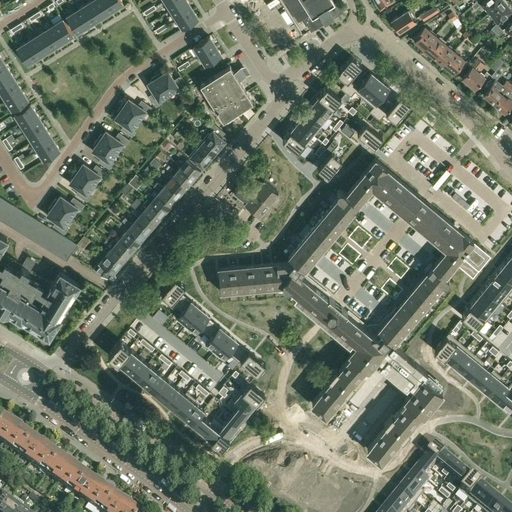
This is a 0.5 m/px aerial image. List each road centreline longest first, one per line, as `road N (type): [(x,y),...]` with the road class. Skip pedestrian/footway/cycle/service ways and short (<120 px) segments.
road 1 (residential): [(47,375),(262,126),(284,95),(283,81)]
road 2 (residential): [(226,11),(126,74),(32,201),(0,150)]
road 3 (tertiary): [(209,494),(47,375)]
road 4 (tertiary): [(30,394),(185,511)]
road 5 (residential): [(432,187),(337,302)]
road 6 (residential): [(325,453),(299,440),(266,439),(235,457),(209,494)]
